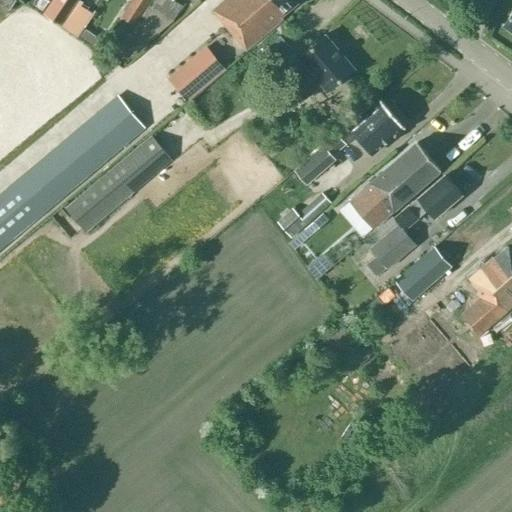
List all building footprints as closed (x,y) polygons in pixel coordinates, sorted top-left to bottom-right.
[(0,0),(0,3),(8,9),(14,0),(0,0)] [(77,0),(52,0),(44,14),(62,25),(78,0),(77,0)] [(126,58),(172,19),(181,4),(174,0),(149,0),(116,52),(126,58)] [(133,23),(148,0),(131,0),(121,16),(133,23)] [(295,0),(223,0),(212,10),(246,49),(283,18),(281,16),(298,2),(295,0)] [(504,24),(503,25),(511,30),(511,11),(504,24)] [(257,53),(266,64),(288,45),(279,34),(257,53)] [(325,34),(298,57),(305,65),(287,79),(301,95),(318,80),(327,91),(354,68),(325,34)] [(187,99),(224,68),(206,47),(169,78),(187,99)] [(0,247),(144,126),(126,105),(118,95),(0,194),(0,247)] [(347,131),(351,128),(372,154),(404,127),(379,98),(349,124),(347,122),(343,126),(347,131)] [(64,207),(84,231),(171,159),(150,134),(64,207)] [(338,136),(295,172),(306,186),(336,161),(332,157),(346,145),(338,136)] [(440,169),(417,141),(370,182),(351,199),(374,226),(393,209),(440,169)] [(445,174),(393,217),(392,216),(363,240),(369,248),(379,259),(371,266),(378,273),(385,267),(386,268),(415,243),(403,229),(417,217),(417,216),(426,208),(434,217),(461,193),(445,174)] [(297,213),(291,206),(276,221),(290,236),(329,200),(321,191),(297,213)] [(320,221),(323,217),(319,213),(304,227),(308,232),(310,233),(322,222),(320,221)] [(292,247),(308,232),(304,227),(287,242),(292,247)] [(412,299),(451,265),(434,246),(395,280),(412,299)] [(511,251),(507,246),(493,258),(492,256),(467,277),(478,290),(476,293),(480,297),(459,315),(477,336),(511,306),(511,251)] [(356,317),(345,328),(341,324),(334,330),(315,347),(317,349),(311,355),(322,368),(329,362),(330,364),(349,348),(348,347),(368,328),(356,317)]
